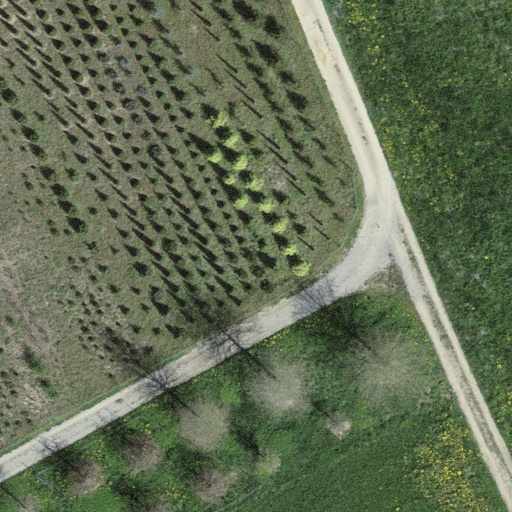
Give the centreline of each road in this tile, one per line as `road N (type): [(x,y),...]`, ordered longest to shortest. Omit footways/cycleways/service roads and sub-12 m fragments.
road 1 (track): [(511,481),(402,251),(301,0)]
road 2 (track): [(0,471),(402,251)]
